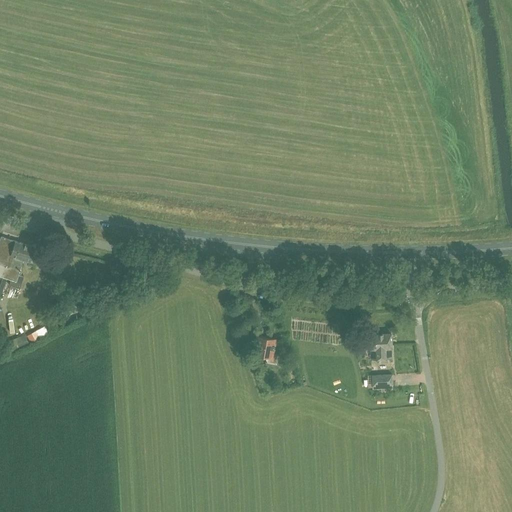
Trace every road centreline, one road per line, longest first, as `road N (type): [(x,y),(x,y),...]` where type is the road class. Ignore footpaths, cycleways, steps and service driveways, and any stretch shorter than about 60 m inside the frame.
road 1 (unclassified): [(412,295),(253,290),(56,233)]
road 2 (primary): [(408,254),(256,247),(60,212)]
road 3 (unclassified): [(434,511),(438,435),(412,295)]
